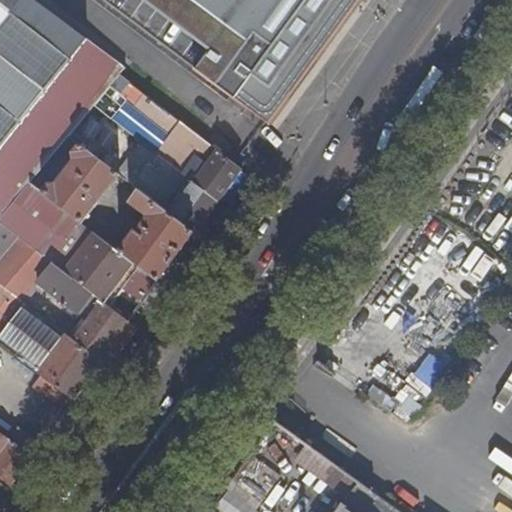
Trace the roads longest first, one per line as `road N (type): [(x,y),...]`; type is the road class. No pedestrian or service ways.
road 1 (primary): [(123,511),(501,0)]
road 2 (primary): [(423,0),(65,511)]
road 3 (unknown): [(110,447),(0,376)]
road 4 (unknown): [(168,0),(226,35),(242,30),(267,0)]
